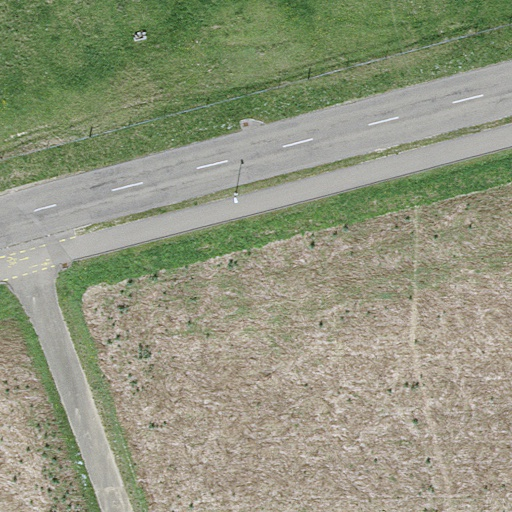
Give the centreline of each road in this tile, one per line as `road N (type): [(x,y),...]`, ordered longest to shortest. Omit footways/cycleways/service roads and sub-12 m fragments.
road 1 (unclassified): [(0,220),(511,87)]
road 2 (track): [(11,217),(117,511)]
